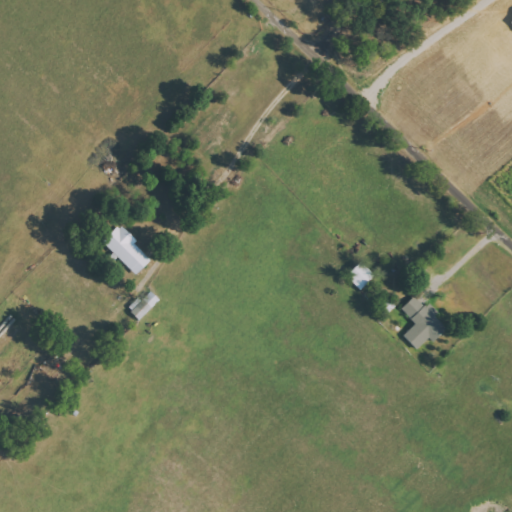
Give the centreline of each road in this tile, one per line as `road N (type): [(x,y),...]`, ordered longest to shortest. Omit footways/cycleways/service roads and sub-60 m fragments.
road 1 (residential): [(315,47),(81,302)]
road 2 (residential): [(511,237),(264,0)]
